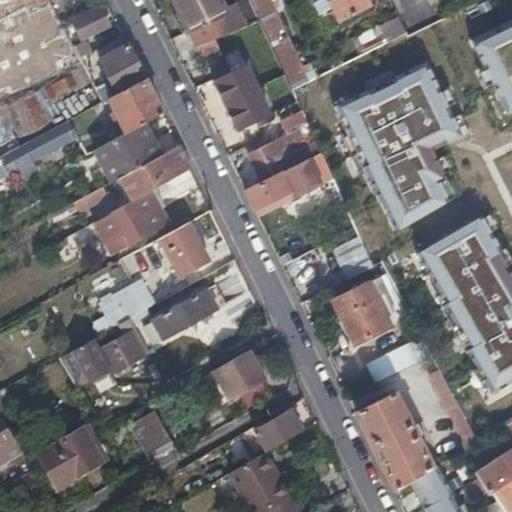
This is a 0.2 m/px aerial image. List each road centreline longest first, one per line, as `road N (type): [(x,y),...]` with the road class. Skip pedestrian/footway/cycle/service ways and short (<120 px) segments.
road 1 (residential): [(322,380),(132,0)]
road 2 (residential): [(90,511),(322,380)]
road 3 (residential): [(386,511),(322,380)]
